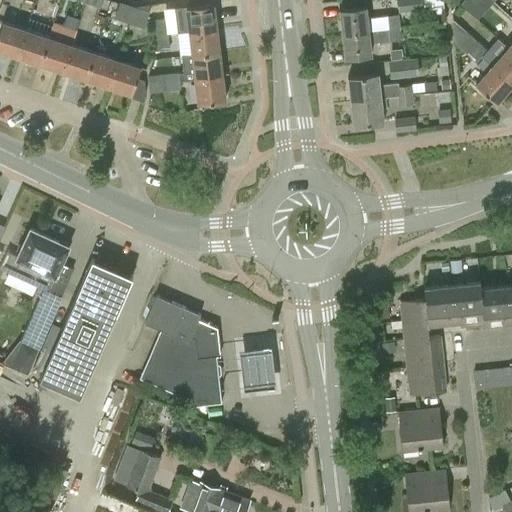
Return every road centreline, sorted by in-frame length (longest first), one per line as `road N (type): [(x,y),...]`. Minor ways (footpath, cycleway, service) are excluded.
road 1 (residential): [(141,214),(117,129),(0,83)]
road 2 (residential): [(479,511),(462,350),(511,345)]
road 3 (secondary): [(141,214),(0,146)]
road 4 (secondary): [(340,511),(323,358)]
